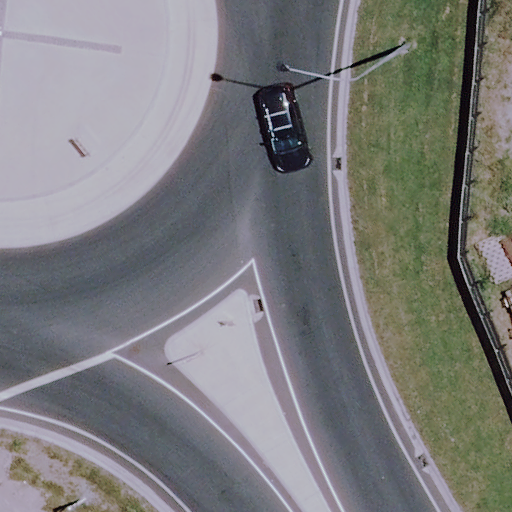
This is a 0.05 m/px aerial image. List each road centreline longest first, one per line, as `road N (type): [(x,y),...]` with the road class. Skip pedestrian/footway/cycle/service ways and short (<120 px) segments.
road 1 (tertiary): [(162,250),(318,511)]
road 2 (tertiary): [(270,0),(264,96),(227,182),(162,250)]
road 3 (tertiary): [(162,250),(92,288),(0,303)]
